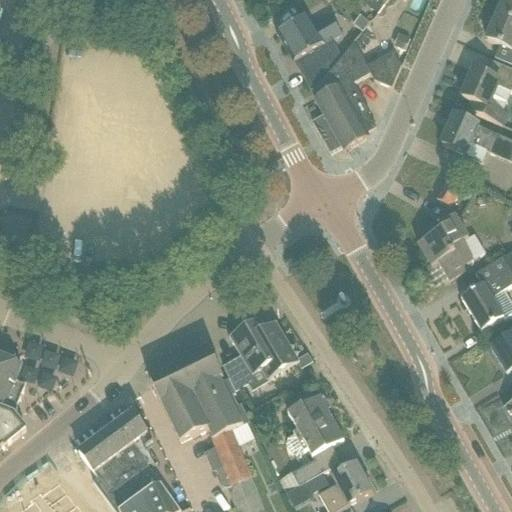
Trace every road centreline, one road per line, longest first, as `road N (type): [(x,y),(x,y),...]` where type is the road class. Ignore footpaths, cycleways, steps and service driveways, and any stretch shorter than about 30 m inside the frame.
road 1 (residential): [(426,511),(250,250)]
road 2 (unclassified): [(327,203),(383,169),(456,0)]
road 3 (tertiary): [(496,511),(377,307)]
road 4 (residential): [(0,476),(131,363)]
road 5 (residential): [(131,363),(192,293),(250,250)]
road 6 (residential): [(131,363),(0,311)]
